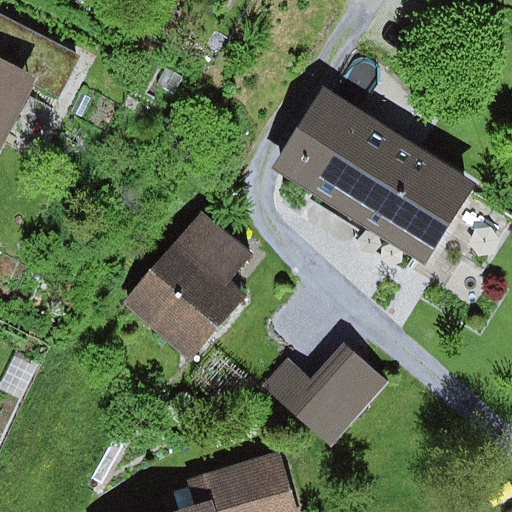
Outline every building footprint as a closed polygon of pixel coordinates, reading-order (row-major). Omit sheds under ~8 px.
[(0,16),(0,62),(36,81),(59,93),(78,57),(0,16)] [(0,148),(36,81),(0,62),(0,148)] [(477,182),(326,88),(276,168),(427,262),(477,182)] [(251,251),(200,209),(121,305),(190,362),(244,296),(226,281),(251,251)] [(391,383),(346,343),(313,380),(288,357),(263,385),(332,448),(391,383)] [(200,478),(208,503),(210,511),(299,511),(281,452),(200,478)] [(210,511),(208,503),(177,511),(210,511)]
